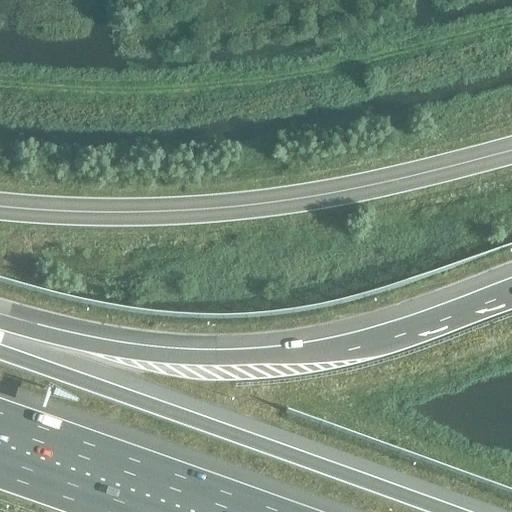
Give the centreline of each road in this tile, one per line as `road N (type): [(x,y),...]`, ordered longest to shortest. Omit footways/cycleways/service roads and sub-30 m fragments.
road 1 (motorway): [(511,295),(352,348),(270,359),(104,348),(0,324)]
road 2 (motorway): [(441,511),(0,352)]
road 3 (motorway): [(187,511),(0,446)]
